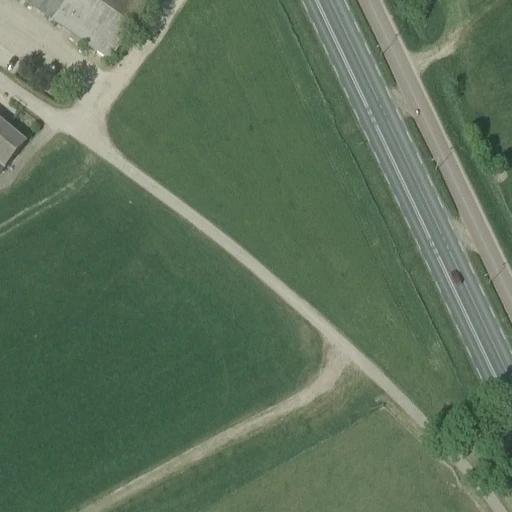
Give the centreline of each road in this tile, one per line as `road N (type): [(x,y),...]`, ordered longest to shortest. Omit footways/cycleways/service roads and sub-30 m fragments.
road 1 (unclassified): [(499,511),(465,466),(315,320),(0,76)]
road 2 (primary): [(511,412),(318,0)]
road 3 (unclassified): [(511,301),(369,0)]
road 4 (track): [(75,133),(175,0)]
